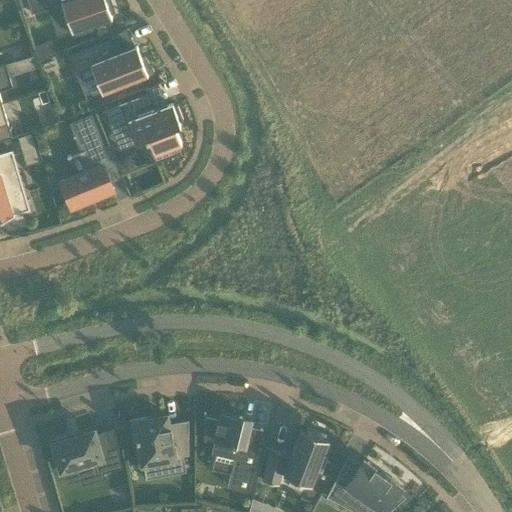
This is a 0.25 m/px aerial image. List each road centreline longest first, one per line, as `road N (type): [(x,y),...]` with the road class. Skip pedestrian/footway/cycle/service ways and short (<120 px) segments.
road 1 (residential): [(162,0),(220,106),(227,133),(214,182),(166,211),(0,272)]
road 2 (residential): [(0,402),(154,368),(240,366),(341,397),(391,427)]
road 3 (residential): [(373,380),(305,346),(186,325),(134,327),(0,356)]
road 4 (residential): [(333,0),(356,110),(389,155),(435,177),(511,156)]
